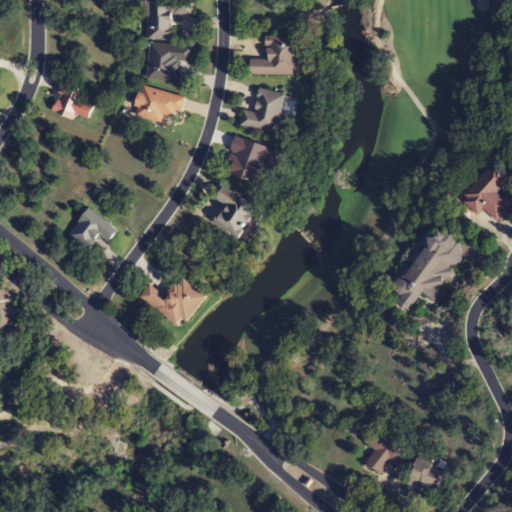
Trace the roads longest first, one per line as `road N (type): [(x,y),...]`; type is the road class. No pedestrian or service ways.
road 1 (residential): [(94,311),(201,151),(223,62),(220,0)]
road 2 (residential): [(456,511),(507,444),(507,413),(470,333),(475,306),(511,270)]
road 3 (tertiary): [(157,366),(0,236)]
road 4 (tertiary): [(0,269),(79,333),(153,371)]
road 5 (tertiary): [(369,511),(225,417)]
road 6 (residential): [(0,134),(34,68),(34,0)]
road 7 (tertiary): [(220,421),(328,511)]
